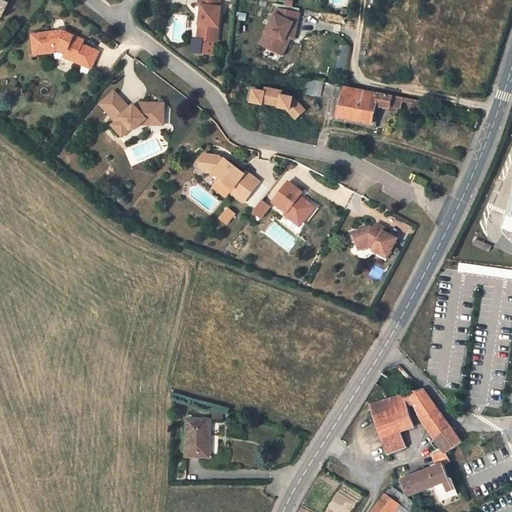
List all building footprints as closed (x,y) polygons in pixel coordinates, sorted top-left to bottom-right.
[(2,0),(0,0),(0,16),(2,17),(3,18),(10,4),(3,0),(2,0)] [(220,0),(199,0),(199,5),(202,5),(198,39),(218,41),(221,7),(220,7),(220,0)] [(291,0),(290,0),(283,0),(282,8),(274,6),(272,11),(261,32),(263,33),(256,45),(281,59),(289,40),(293,41),(299,13),(289,11),(291,0)] [(93,68),(101,52),(84,45),(86,40),(75,36),(75,37),(69,34),(70,33),(65,31),(33,34),(35,54),(61,52),(58,59),(65,61),(64,57),(66,54),(76,59),(75,61),(93,68)] [(93,68),(84,65),(82,71),(89,74),(93,68)] [(322,82),(309,80),(307,93),(320,96),(322,82)] [(399,109),(401,109),(402,102),(403,98),(366,91),(346,87),(322,82),(320,96),(337,99),(341,101),(339,116),(372,122),(375,107),(379,108),(393,110),(394,111),(395,108),(399,109)] [(252,88),(249,103),(286,111),(295,121),(307,110),(293,96),(282,94),(283,90),(265,87),(265,91),(252,88)] [(116,92),(102,105),(117,122),(113,126),(124,138),(132,131),(136,130),(142,125),(148,120),(166,120),(166,104),(144,104),(138,110),(135,106),(131,110),(116,92)] [(341,101),(337,99),(333,119),(375,128),(379,108),(375,107),(372,122),(339,116),(341,101)] [(412,113),(420,115),(423,102),(414,100),(413,104),(412,113)] [(241,195),(248,199),(261,181),(247,170),(245,173),(226,159),(223,162),(214,155),(204,154),(200,160),(201,168),(206,172),(215,172),(226,182),(226,183),(234,189),(232,192),(239,197),(241,195)] [(423,180),(416,177),(413,183),(420,186),(423,180)] [(289,181),(275,201),(289,211),(287,214),(295,219),(298,215),(305,221),(316,205),(301,194),(304,191),(289,181)] [(263,200),(255,210),(263,216),(271,206),(263,200)] [(231,208),(222,220),(229,225),(237,213),(231,208)] [(298,215),(295,219),(302,225),(305,221),(298,215)] [(387,258),(398,238),(383,231),(385,228),(377,223),(373,231),(367,228),(353,232),(358,247),(369,243),(375,246),(373,248),(372,250),(387,258)] [(491,245),(475,238),(473,244),(489,251),(491,245)] [(463,272),(511,277),(511,270),(464,265),(463,272)] [(456,396),(436,374),(430,379),(447,397),(448,396),(452,399),(456,396)] [(422,388),(409,392),(420,417),(443,450),(445,452),(461,442),(422,388)] [(409,392),(387,399),(399,431),(415,426),(406,402),(412,400),(409,392)] [(387,399),(370,403),(388,453),(405,446),(399,431),(387,399)] [(178,400),(179,437),(202,436),(201,400),(178,400)] [(437,465),(401,479),(408,496),(435,485),(442,501),(458,494),(452,478),(450,479),(444,464),(452,461),(445,452),(443,450),(432,453),(437,465)] [(345,479),(369,493),(380,476),(354,462),(345,479)] [(391,486),(385,494),(409,511),(411,511),(417,504),(391,486)] [(409,511),(385,494),(372,511),(409,511)]
